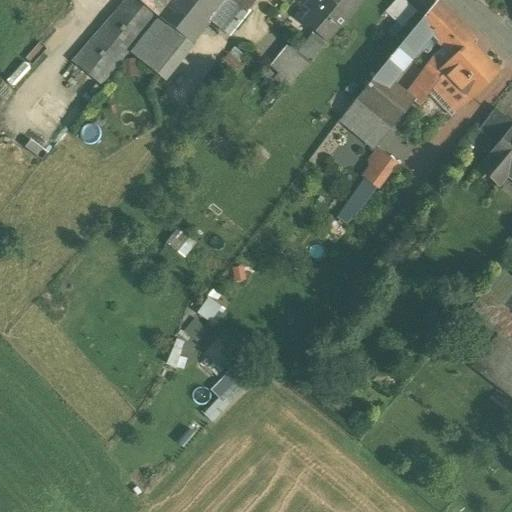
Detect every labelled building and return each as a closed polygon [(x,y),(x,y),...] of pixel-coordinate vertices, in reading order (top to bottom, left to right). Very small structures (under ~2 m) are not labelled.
[(155,16),(134,0),(125,0),(71,63),(76,67),(76,66),(101,86),(155,16)] [(134,0),(155,16),(157,18),(171,0),(134,0)] [(171,0),(157,18),(185,41),(190,44),(209,20),(220,8),(225,0),(171,0)] [(232,0),(225,0),(220,8),(239,25),(248,13),(232,0)] [(232,0),(248,13),(257,0),(232,0)] [(310,0),(304,9),(310,14),(303,22),(316,32),(327,42),(359,4),(355,0),(310,0)] [(402,0),(395,0),(384,13),(401,29),(416,13),(402,0)] [(436,2),(378,72),(391,83),(431,37),(450,17),(436,2)] [(239,25),(220,8),(209,20),(228,36),(239,25)] [(473,40),(450,17),(431,37),(442,49),(448,55),(452,60),(468,45),(473,40)] [(185,41),(157,18),(129,54),(156,76),(185,41)] [(316,32),(298,54),(288,45),(268,68),(278,76),(274,81),(286,91),(327,42),(316,32)] [(468,45),(452,60),(440,76),(465,102),(495,74),(468,45)] [(442,49),(406,95),(413,102),(413,103),(417,107),(424,98),(417,92),(442,58),(448,55),(442,49)] [(442,58),(417,92),(424,98),(427,94),(431,88),(440,76),(452,60),(448,55),(442,58)] [(101,86),(76,66),(76,67),(56,92),(82,112),(102,87),(101,86)] [(391,83),(378,72),(356,100),(391,129),(413,103),(413,102),(391,83)] [(465,102),(440,76),(431,88),(454,112),(465,102)] [(336,88),(323,104),(337,116),(351,101),(336,88)] [(454,112),(431,88),(427,94),(449,117),(454,112)] [(391,129),(356,100),(341,118),(376,147),(391,129)] [(511,123),(494,109),(477,131),(497,148),(511,130),(511,123)] [(511,130),(497,148),(480,169),(498,184),(506,174),(511,179),(511,130)] [(365,180),(348,204),(358,211),(375,188),(365,180)] [(176,228),(164,243),(182,257),(194,242),(176,228)] [(511,280),(501,271),(466,314),(496,337),(511,349),(511,314),(504,309),(511,298),(511,280)] [(207,296),(195,312),(210,323),(221,307),(207,296)] [(197,340),(206,326),(192,317),(182,331),(197,340)] [(511,349),(496,337),(487,350),(485,349),(470,368),(511,401),(511,349)] [(208,390),(216,397),(201,414),(212,423),(244,387),(225,371),(208,390)]
